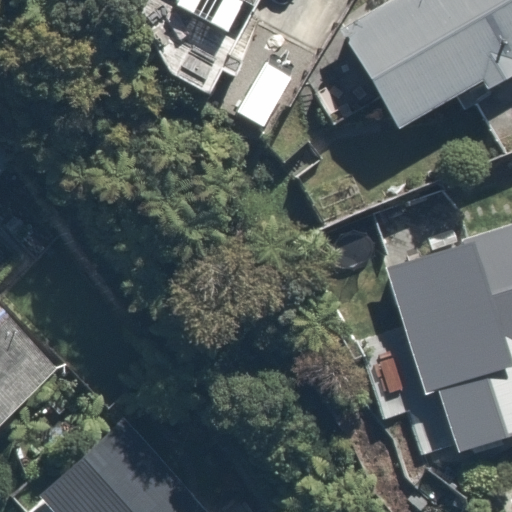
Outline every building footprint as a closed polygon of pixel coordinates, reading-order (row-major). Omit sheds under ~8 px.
[(170,0),(202,21),(215,0),(170,0)] [(511,46),(511,0),(353,0),(315,21),(373,125),(511,46)] [(384,395),(398,440),(511,406),(511,338),(511,337),(511,213),(374,255),(395,325),(340,342),(358,403),(384,395)] [(0,405),(63,345),(0,279),(0,405)] [(224,511),(114,392),(13,485),(37,511),(224,511)] [(511,511),(511,476),(485,491),(496,511),(511,511)]
